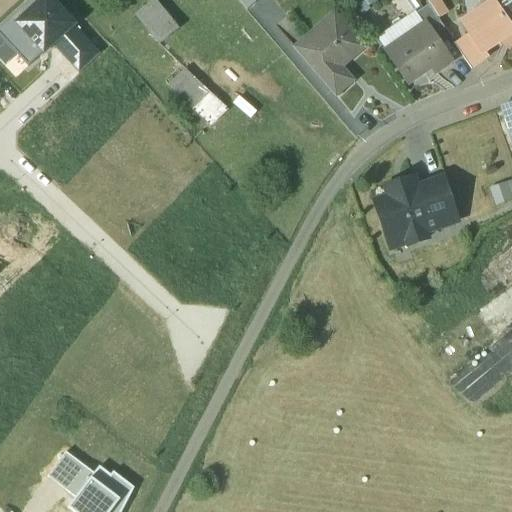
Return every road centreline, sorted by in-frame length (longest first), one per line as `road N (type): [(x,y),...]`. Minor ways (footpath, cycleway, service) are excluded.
road 1 (track): [(347,175),(160,511)]
road 2 (residential): [(0,157),(200,336)]
road 3 (residential): [(511,86),(402,130),(347,175)]
